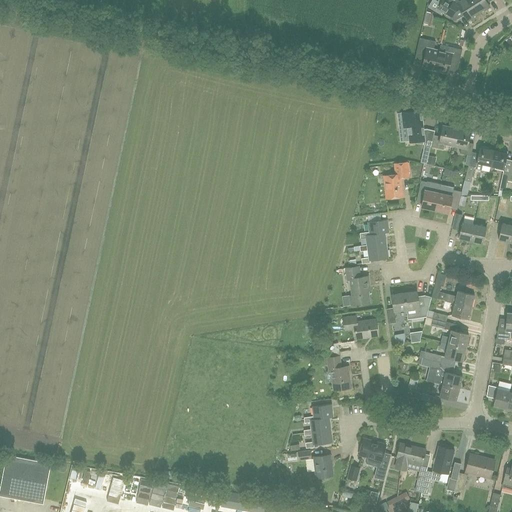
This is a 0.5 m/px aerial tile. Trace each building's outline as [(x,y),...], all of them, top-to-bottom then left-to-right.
[(441,0),(437,9),(449,16),(456,20),(464,16),(467,21),(473,17),(472,16),(477,13),(469,0),(460,0),(461,0),(460,0),(453,0),(441,0)] [(484,0),(469,0),(477,13),(482,9),(483,11),(489,7),(484,0)] [(434,70),(438,52),(432,50),(434,42),(419,38),(416,52),(424,54),(421,67),(434,70)] [(451,54),(438,52),(434,70),(447,73),(449,61),(458,63),(461,50),(452,48),(451,54)] [(410,141),(412,140),(413,144),(418,143),(430,145),(433,131),(422,128),(420,111),(402,113),(404,127),(408,127),(410,141)] [(453,144),(456,129),(442,126),(440,136),(433,135),(434,131),(433,131),(430,145),(430,146),(443,149),(444,143),(453,144)] [(469,132),(456,129),(453,144),(461,146),(459,153),(470,155),(471,152),(473,144),(467,142),(469,132)] [(489,166),(492,150),(487,149),(487,147),(480,145),(479,147),(478,153),(474,167),(468,165),(464,181),(461,191),(461,195),(467,195),(469,189),(474,168),(481,170),(481,168),(482,164),(489,166)] [(503,171),(507,153),(507,151),(500,149),(499,151),(492,150),(489,166),(496,167),(496,169),(503,171)] [(395,174),(383,176),(386,199),(402,197),(400,177),(408,177),(406,162),(394,163),(395,174)] [(506,188),(508,176),(502,175),(497,196),(502,196),(504,196),(506,188)] [(434,210),(438,193),(430,191),(431,185),(420,182),(417,194),(423,195),(421,207),(434,210)] [(448,213),(451,201),(457,203),(460,191),(448,188),(446,194),(438,193),(434,210),(448,213)] [(462,214),(455,213),(451,228),(458,230),(462,214)] [(367,222),(369,232),(359,233),(360,238),(366,237),(384,235),(384,233),(388,232),(386,219),(367,222)] [(470,240),(473,224),(461,221),(458,238),(470,240)] [(510,242),(511,232),(511,225),(501,223),(498,240),(510,242)] [(486,227),(473,224),(470,240),(482,243),(486,227)] [(386,248),(384,235),(366,237),(367,245),(359,246),(354,247),(355,250),(359,249),(360,251),(367,250),(386,248)] [(387,258),(386,248),(367,250),(368,257),(361,258),(361,264),(369,262),(369,260),(387,258)] [(345,268),(347,279),(349,279),(351,295),(349,296),(350,304),(369,302),(367,286),(369,285),(367,276),(359,277),(358,266),(345,268)] [(457,290),(456,296),(439,291),(441,286),(443,286),(446,275),(437,273),(431,297),(437,299),(437,298),(444,300),(444,301),(471,307),(474,294),(457,290)] [(416,291),(404,293),(406,309),(412,308),(413,313),(415,313),(415,315),(416,315),(417,316),(418,316),(420,316),(421,315),(422,314),(423,313),(423,312),(427,311),(428,310),(429,305),(419,306),(416,291)] [(406,309),(404,293),(391,295),(393,308),(393,311),(394,311),(406,309)] [(467,319),(471,307),(444,301),(454,303),(451,315),(467,319)] [(395,323),(395,316),(394,311),(393,311),(393,308),(386,309),(388,323),(395,323)] [(433,312),(434,311),(428,310),(427,311),(426,317),(437,320),(445,322),(447,315),(433,312)] [(511,331),(511,312),(506,312),(506,315),(504,315),(504,319),(499,318),(495,343),(503,344),(504,340),(509,340),(510,331),(511,331)] [(378,335),(376,320),(355,322),(355,316),(342,318),(344,330),(353,328),(355,338),(378,335)] [(448,330),(450,323),(445,322),(437,320),(436,327),(448,330)] [(468,334),(459,332),(451,330),(449,337),(442,335),(440,341),(465,347),(468,334)] [(461,361),(465,347),(440,341),(439,346),(440,348),(446,350),(444,357),(461,361)] [(420,351),(419,357),(440,362),(442,356),(420,351)] [(326,357),(328,371),(330,371),(333,390),(350,387),(347,366),(341,366),(339,356),(326,357)] [(462,376),(452,373),(441,370),(443,363),(440,362),(419,357),(417,363),(435,368),(432,382),(442,384),(458,388),(462,376)] [(456,400),(458,388),(442,384),(439,396),(456,400)] [(505,408),(509,392),(496,389),(492,405),(505,408)] [(434,397),(421,393),(420,399),(433,403),(434,397)] [(312,407),(313,416),(303,417),(304,422),(310,422),(329,419),(328,417),(332,417),(331,404),(312,407)] [(330,431),(329,419),(310,422),(311,429),(303,430),(304,435),(311,434),(330,431)] [(332,442),(330,431),(311,434),(312,442),(305,443),(305,448),(314,446),(314,445),(332,442)] [(390,455),(383,453),(385,446),(363,440),(359,454),(365,456),(364,462),(365,464),(386,470),(390,455)] [(430,455),(424,453),(425,449),(400,443),(396,457),(397,458),(395,467),(405,470),(406,468),(419,471),(415,486),(422,488),(421,492),(422,488),(426,470),(430,455)] [(448,474),(454,450),(438,446),(432,471),(426,470),(422,488),(421,492),(427,493),(431,479),(440,481),(442,472),(448,474)] [(297,451),(298,460),(311,459),(310,450),(297,451)] [(464,472),(490,478),(494,460),(469,453),(464,472)] [(7,454),(0,491),(0,495),(43,504),(51,463),(7,454)] [(313,456),(316,477),(332,475),(329,454),(313,456)] [(451,475),(458,476),(459,472),(461,463),(454,461),(451,475)] [(511,464),(510,467),(506,466),(502,485),(511,487),(511,464)] [(360,468),(350,465),(346,478),(356,481),(360,468)] [(458,476),(454,490),(462,492),(467,475),(459,472),(458,476)] [(409,498),(406,492),(386,502),(390,508),(409,498)] [(495,511),(500,495),(494,493),(488,511),(495,511)]
